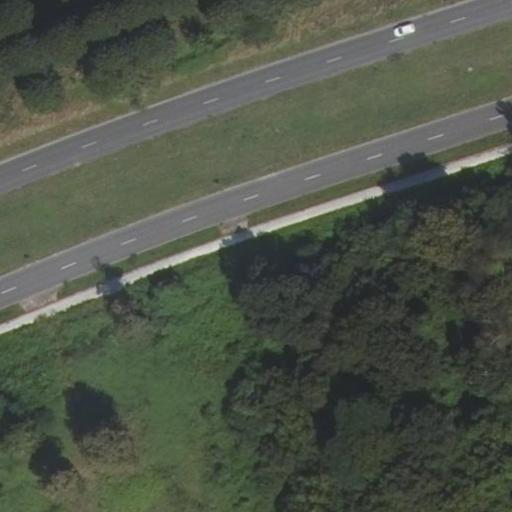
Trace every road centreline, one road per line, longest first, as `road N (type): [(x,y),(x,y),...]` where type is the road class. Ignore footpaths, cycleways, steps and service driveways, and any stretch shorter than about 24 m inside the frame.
road 1 (secondary): [(0,292),(511,112)]
road 2 (secondary): [(511,1),(0,179)]
road 3 (track): [(48,312),(80,463)]
